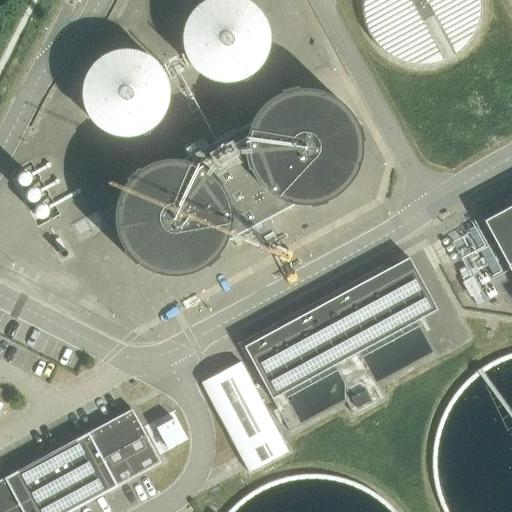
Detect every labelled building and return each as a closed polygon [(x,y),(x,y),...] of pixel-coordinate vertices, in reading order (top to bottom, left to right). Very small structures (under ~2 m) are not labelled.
[(184,54),(195,71),(204,78),(217,82),(239,81),(255,73),(265,62),(271,47),(272,33),(266,16),(259,6),(249,0),(202,0),(198,2),(191,9),(183,25),(181,39),(184,54)] [(361,0),(363,17),(372,36),(383,48),(396,55),(412,59),(427,59),(447,53),(459,44),(470,29),(475,14),(475,0),(361,0)] [(84,109),(95,125),(104,132),(117,137),(139,136),(155,128),(165,116),(171,102),(172,88),(166,71),(159,60),(145,51),(135,48),(112,49),(98,57),(91,64),(83,79),(81,93),(84,109)] [(265,104),(254,119),(249,138),(250,159),(259,178),(271,191),(284,198),(299,202),(314,202),(334,196),(346,187),(357,172),(363,157),(363,135),(356,116),(345,102),(335,95),(320,89),(305,87),(283,92),(265,104)] [(248,127),(250,122),(183,159),(188,160),(192,162),(197,164),(201,166),(205,168),(209,171),(210,169),(222,182),(221,184),(223,188),(226,192),(227,197),(229,202),(230,206),(231,211),(231,216),(231,221),(230,226),(229,231),(228,236),(226,240),(235,235),(293,203),(289,202),(284,200),(279,199),(275,196),(271,194),(267,191),(263,188),(260,184),(257,180),(254,176),(252,172),(250,168),(247,168),(244,152),(245,151),(245,146),(245,141),(246,136),(247,131),(248,127)] [(127,176),(116,191),(111,210),(112,231),(121,250),(133,262),(145,270),(161,274),(176,274),(196,267),(208,259),(219,244),(224,229),(225,207),(218,188),(207,174),(197,167),(182,161),(167,159),(145,164),(127,176)] [(511,205),(484,221),(500,250),(511,273),(511,205)] [(478,228),(470,232),(495,279),(503,275),(478,228)] [(409,257),(376,275),(244,346),(271,397),(436,308),(415,268),(409,257)] [(448,511),(511,511),(511,355),(494,362),(465,384),(447,411),(437,439),(436,474),(446,508),(448,511)] [(241,360),(201,382),(210,399),(248,472),(288,451),(250,378),(241,360)] [(366,391),(352,398),(357,408),(371,401),(366,391)] [(0,480),(0,511),(70,511),(161,463),(132,409),(0,480)] [(156,428),(168,449),(184,440),(173,419),(156,428)] [(396,511),(379,495),(357,483),(323,475),(292,476),(259,488),(231,510),(229,511),(396,511)]
